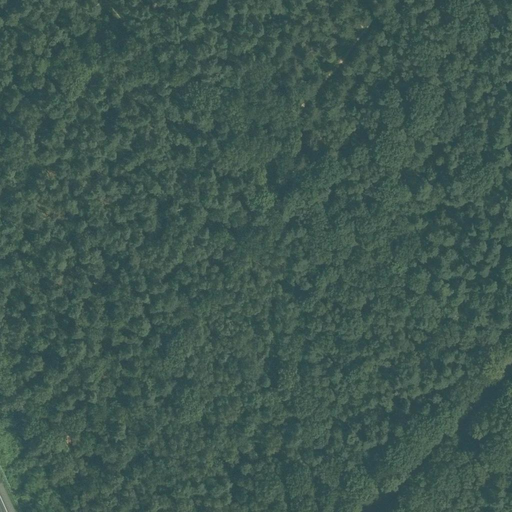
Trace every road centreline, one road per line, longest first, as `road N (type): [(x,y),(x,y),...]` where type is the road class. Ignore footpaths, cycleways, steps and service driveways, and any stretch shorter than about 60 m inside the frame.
road 1 (track): [(104,0),(248,138),(272,150),(500,355)]
road 2 (tertiary): [(365,511),(511,361)]
road 3 (track): [(272,150),(395,0)]
